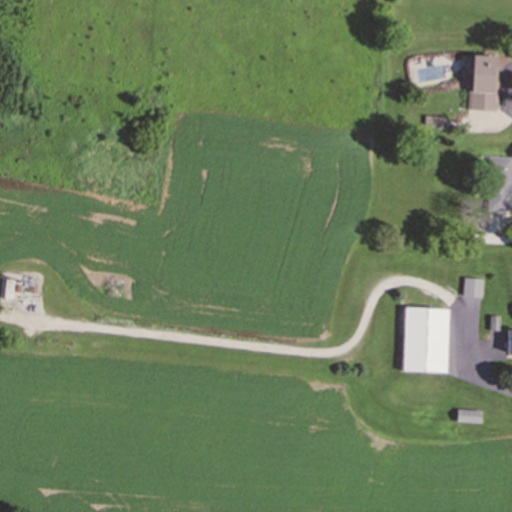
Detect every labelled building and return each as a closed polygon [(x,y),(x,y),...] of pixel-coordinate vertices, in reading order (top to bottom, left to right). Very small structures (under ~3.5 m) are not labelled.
[(492,110),(494,55),(469,54),(468,106),(467,106),(467,109),(492,110)] [(445,127),(445,116),(423,115),(423,127),(445,127)] [(511,156),(487,155),(486,210),(510,210),(511,156)] [(482,279),(463,276),(460,295),(479,297),(482,279)] [(445,308),(401,307),(400,371),(444,372),(445,308)] [(454,421),(479,422),(479,409),(455,408),(454,421)]
